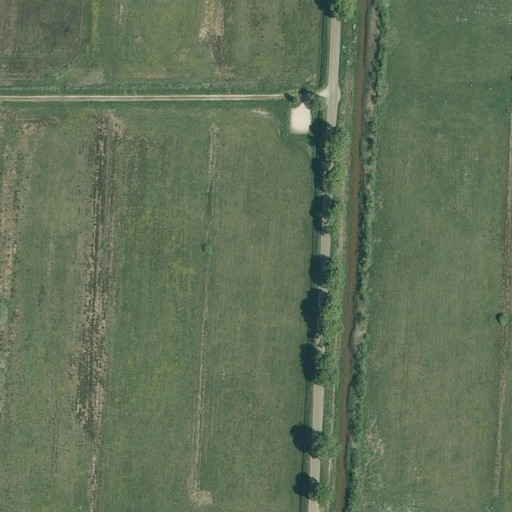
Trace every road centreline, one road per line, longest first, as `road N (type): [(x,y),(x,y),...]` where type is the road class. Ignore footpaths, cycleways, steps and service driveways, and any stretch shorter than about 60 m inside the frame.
road 1 (unclassified): [(313,511),(337,0)]
road 2 (track): [(332,97),(0,98)]
